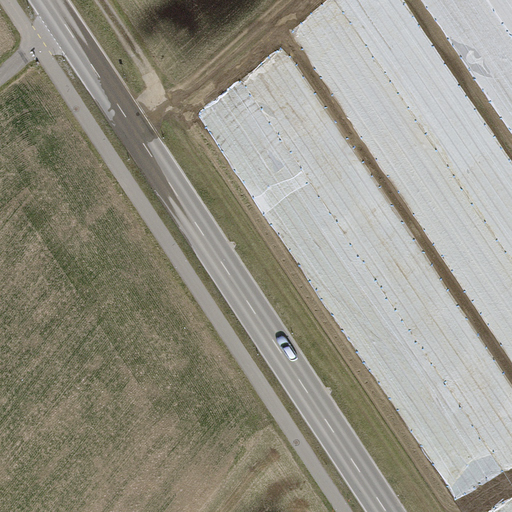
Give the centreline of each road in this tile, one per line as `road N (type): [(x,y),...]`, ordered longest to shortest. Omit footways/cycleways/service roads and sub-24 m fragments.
road 1 (secondary): [(387,511),(46,0)]
road 2 (track): [(164,108),(287,0)]
road 3 (track): [(136,133),(164,108),(100,0)]
